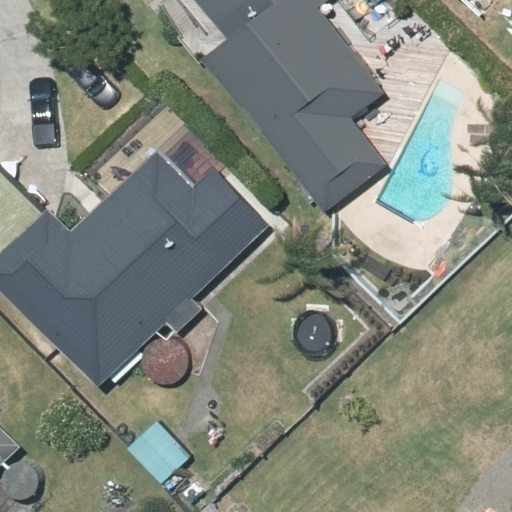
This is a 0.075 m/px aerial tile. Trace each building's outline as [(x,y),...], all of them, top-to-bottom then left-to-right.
[(220,0),(235,20),(206,43),(326,203),(388,157),(352,108),(388,81),(327,0),(220,0)] [(57,197),(0,248),(0,265),(105,376),(274,217),(220,160),(199,179),(164,142),(79,220),(57,197)] [(268,392),(288,375),(272,357),(253,373),(268,392)] [(0,463),(26,438),(0,409),(0,463)] [(246,511),(236,500),(223,511),(246,511)]
